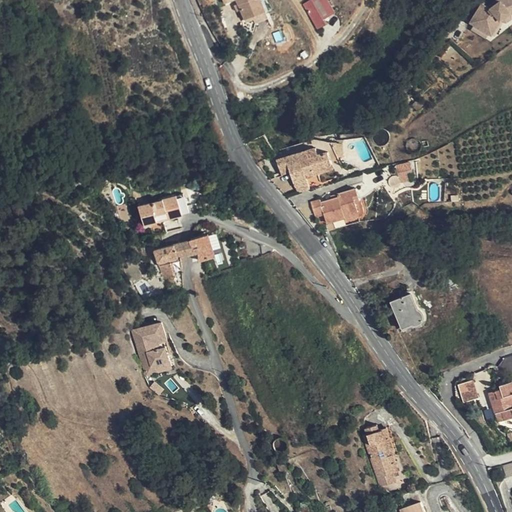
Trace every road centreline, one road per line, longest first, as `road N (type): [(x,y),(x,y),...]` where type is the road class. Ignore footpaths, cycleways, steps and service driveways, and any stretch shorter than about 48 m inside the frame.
road 1 (tertiary): [(181,0),(241,156),(409,388),(446,426),(494,511)]
road 2 (unknown): [(351,302),(282,255),(226,267),(200,294),(221,379)]
road 3 (unknown): [(472,463),(475,440),(452,403),(450,382),(511,354)]
road 4 (residential): [(511,220),(383,225)]
